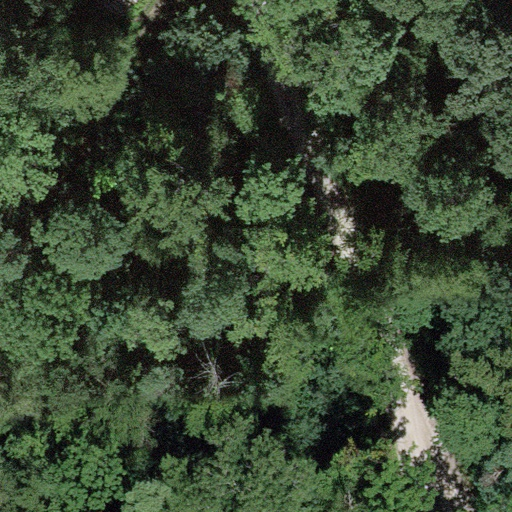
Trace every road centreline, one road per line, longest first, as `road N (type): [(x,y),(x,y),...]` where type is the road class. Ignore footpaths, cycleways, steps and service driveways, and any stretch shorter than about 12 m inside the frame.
road 1 (track): [(252,0),(252,23),(301,167),(456,511)]
road 2 (track): [(184,0),(0,259)]
